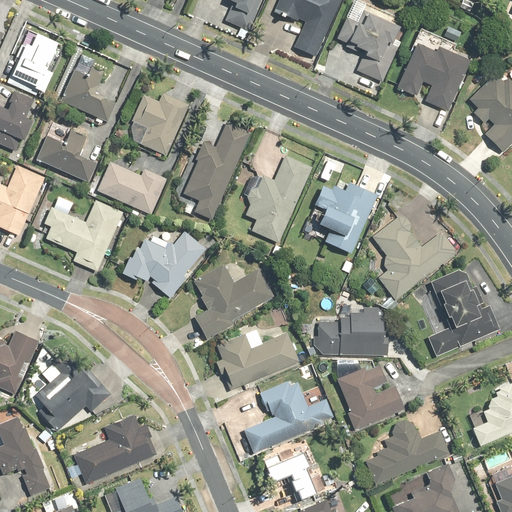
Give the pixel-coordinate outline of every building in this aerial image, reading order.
[(223,0),(231,3),(224,20),(247,29),(259,0),(223,0)] [(277,0),(273,12),(303,24),(294,47),(318,56),(340,0),(277,0)] [(474,4),(465,0),(462,0),(459,7),(471,12),(474,4)] [(354,22),(344,18),(334,39),(365,52),(356,72),(382,84),(398,47),(391,44),(399,24),(360,8),(354,22)] [(466,62),(410,40),(391,88),(414,98),(421,81),(433,86),(428,99),(449,107),(466,62)] [(34,48),(22,43),(6,83),(39,96),(49,72),(43,69),(50,51),(35,45),(34,48)] [(96,62),(81,55),(59,102),(105,124),(115,103),(93,92),(102,74),(92,69),(96,62)] [(497,70),(464,101),(489,127),(481,134),(502,156),(511,147),(511,81),(506,74),(503,77),(497,70)] [(0,109),(0,131),(4,132),(0,141),(0,146),(16,153),(37,100),(11,90),(3,111),(0,109)] [(158,103),(140,96),(123,140),(167,157),(188,103),(161,93),(158,103)] [(250,132),(227,122),(224,121),(213,147),(202,142),(194,159),(197,161),(182,195),(197,201),(192,211),(212,220),(250,132)] [(63,144),(44,136),(34,161),(86,184),(95,163),(76,155),(85,134),(70,127),(63,144)] [(311,169),(284,156),(272,180),(262,175),(255,189),(254,189),(253,189),(252,189),(251,189),(250,190),(249,190),(249,191),(248,191),(248,192),(247,192),(247,193),(246,194),(246,195),(246,196),(246,197),(245,197),(245,198),(246,199),(246,200),(246,201),(247,202),(247,203),(248,204),(249,204),(249,205),(244,215),(254,220),(249,231),(277,243),(311,169)] [(337,160),(329,157),(321,176),(329,180),(337,160)] [(141,175),(109,160),(95,191),(148,215),(166,178),(144,168),(141,175)] [(6,190),(2,188),(0,186),(0,228),(16,237),(45,178),(18,164),(6,190)] [(327,189),(321,186),(312,205),(322,210),(315,224),(328,231),(323,241),(350,254),(378,195),(349,181),(345,190),(331,183),(327,189)] [(72,260),(96,271),(122,213),(94,200),(83,224),(50,208),(42,224),(49,227),(45,237),(76,251),(72,260)] [(398,216),(370,236),(385,255),(385,256),(384,256),(384,257),(384,258),(383,258),(383,259),(383,260),(383,261),(383,262),(383,263),(383,264),(383,265),(383,266),(383,267),(383,268),(384,268),(384,269),(384,270),(385,270),(385,271),(378,277),(396,301),(456,255),(438,232),(420,246),(398,216)] [(206,250),(184,231),(172,245),(153,236),(150,241),(144,239),(139,249),(135,248),(130,257),(127,257),(120,272),(152,284),(170,299),(187,279),(184,276),(206,250)] [(222,264),(190,281),(200,299),(187,305),(205,339),(274,302),(257,268),(231,282),(222,264)] [(462,268),(427,281),(446,329),(425,337),(433,355),(498,329),(488,304),(484,306),(476,287),(471,289),(462,268)] [(384,314),(338,312),(338,322),(319,321),(313,326),(313,347),(321,353),(382,356),(384,314)] [(7,346),(0,343),(0,388),(15,395),(38,340),(14,330),(7,346)] [(243,334),(218,345),(214,346),(219,359),(213,362),(217,372),(224,370),(232,390),(297,363),(285,333),(249,348),(243,334)] [(109,394),(63,350),(40,374),(47,380),(31,397),(48,414),(44,419),(57,432),(84,405),(92,412),(109,394)] [(333,381),(348,412),(346,413),(355,432),(403,408),(392,386),(375,394),(373,389),(386,382),(378,364),(366,370),(364,366),(339,378),(333,381)] [(286,382),(258,393),(262,404),(266,403),(273,419),(244,431),(253,452),(333,419),(326,400),(306,408),(295,382),(287,385),(286,382)] [(511,430),(511,384),(510,385),(509,383),(497,388),(498,390),(494,392),(495,395),(495,396),(494,396),(493,397),(492,397),(491,398),(490,398),(490,399),(489,399),(489,400),(488,400),(488,401),(487,402),(487,403),(487,404),(486,404),(486,405),(486,406),(486,407),(486,408),(486,409),(481,411),(485,420),(485,423),(471,429),(479,446),(511,430)] [(16,416),(0,423),(0,470),(2,475),(14,470),(15,473),(20,471),(30,495),(49,487),(25,426),(21,428),(16,416)] [(107,440),(73,454),(78,465),(70,468),(74,477),(81,474),(85,483),(157,453),(144,422),(136,426),(132,416),(102,429),(107,440)] [(387,448),(364,460),(374,485),(449,456),(440,431),(419,439),(414,426),(413,425),(413,424),(412,423),(411,423),(410,422),(409,422),(409,421),(408,421),(407,420),(406,420),(405,420),(404,420),(403,420),(402,420),(401,420),(400,420),(399,421),(398,421),(397,422),(396,422),(395,423),(394,424),(393,425),(393,426),(392,427),(392,428),(392,429),(391,430),(391,431),(391,432),(391,433),(391,434),(391,435),(392,436),(383,440),(387,448)] [(300,452),(264,466),(270,481),(287,474),(290,480),(287,481),(291,491),(293,490),(298,500),(313,494),(302,467),(306,466),(300,452)] [(511,511),(511,464),(484,478),(494,501),(498,511),(511,511)] [(410,498),(391,505),(393,511),(457,511),(450,491),(456,489),(447,465),(425,472),(429,483),(408,491),(410,498)] [(139,477),(103,492),(111,511),(181,511),(175,496),(155,505),(150,492),(146,494),(139,477)] [(325,500),(297,511),(296,511),(335,511),(333,507),(329,509),(325,500)]
